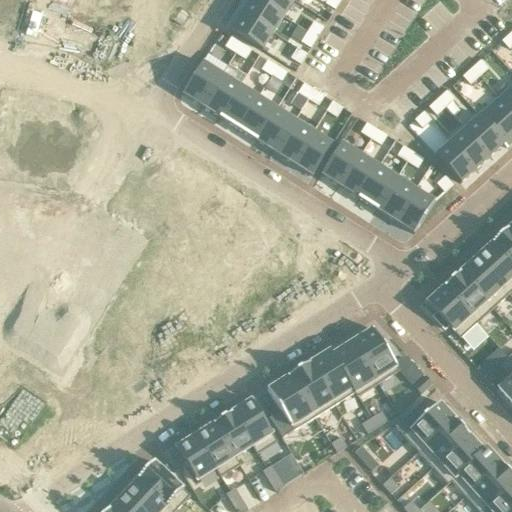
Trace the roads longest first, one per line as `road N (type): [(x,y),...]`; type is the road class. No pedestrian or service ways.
road 1 (residential): [(30,511),(51,490),(376,283)]
road 2 (residential): [(153,110),(399,269)]
road 3 (residential): [(376,283),(511,433)]
road 4 (residential): [(0,56),(25,58),(153,110)]
road 5 (residential): [(399,269),(511,173)]
road 6 (residential): [(153,110),(219,0)]
